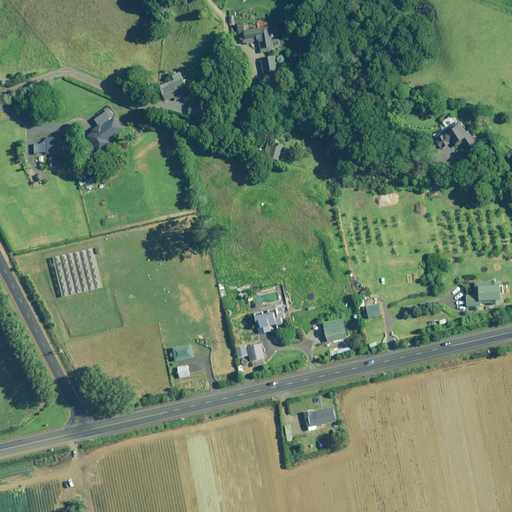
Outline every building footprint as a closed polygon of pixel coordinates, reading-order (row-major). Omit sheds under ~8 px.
[(253,38),(256,38),(259,41),(260,52),(283,49),(281,38),(271,39),(270,26),(245,28),(245,23),(237,24),(239,40),(244,43),(254,42),(253,38)] [(274,55),(260,57),(263,73),(277,70),(274,55)] [(165,100),(189,91),(186,83),(195,80),(192,72),(183,76),(181,72),(172,75),(174,80),(160,86),(165,100)] [(99,153),(110,144),(109,141),(124,129),(107,108),(93,120),(97,125),(91,131),(85,136),(99,153)] [(467,131),(460,120),(447,129),(447,130),(434,139),(441,150),(447,146),(450,150),(462,143),(467,151),(478,144),(469,130),(467,131)] [(67,137),(41,137),(41,141),(47,141),(47,153),(67,153),(67,137)] [(271,139),(267,157),(279,160),(283,142),(271,139)] [(142,172),(83,185),(88,210),(148,197),(142,172)] [(138,204),(139,209),(98,218),(97,212),(89,214),(91,224),(152,212),(150,201),(138,204)] [(94,249),(94,250),(94,251),(94,252),(95,253),(96,254),(97,254),(98,254),(99,254),(100,254),(101,254),(101,253),(102,253),(102,252),(102,251),(103,251),(103,250),(102,249),(102,248),(101,247),(100,246),(99,246),(98,246),(97,246),(96,247),(95,247),(95,248),(94,248),(94,249)] [(93,249),(53,259),(62,297),(102,288),(93,249)] [(501,281),(475,282),(475,294),(466,294),(466,307),(496,305),(496,300),(501,300),(501,281)] [(380,304),(366,307),(368,318),(382,316),(380,304)] [(263,311),(254,313),(259,334),(272,331),(271,326),(276,325),(276,326),(283,324),(281,319),(287,318),(285,312),(278,313),(277,308),(269,310),(269,313),(264,314),(263,311)] [(343,318),(323,322),(328,343),(347,339),(343,318)] [(262,343),(247,347),(246,344),(235,347),(238,358),(249,355),(250,362),(251,361),(253,367),(264,364),(263,358),(265,358),(262,343)] [(191,344),(172,348),(173,351),(172,351),(171,351),(171,352),(170,352),(170,353),(169,353),(169,354),(169,355),(169,356),(170,356),(170,357),(171,357),(172,357),(173,357),(174,357),(174,361),(194,358),(191,344)] [(350,352),(349,348),(344,349),(344,347),(329,350),(331,356),(350,352)] [(188,366),(177,368),(178,372),(176,373),(176,374),(178,373),(179,379),(183,378),(182,372),(189,371),(188,366)] [(313,409),(303,411),(308,430),(316,428),(315,426),(336,421),(333,407),(314,411),(313,409)] [(291,424),(285,425),(287,442),(293,441),(291,424)] [(288,456),(287,457),(287,458),(287,459),(288,460),(288,461),(289,462),(290,462),(291,462),(292,462),(293,462),(294,462),(295,461),(295,460),(296,459),(296,458),(296,457),(295,456),(295,455),(294,455),(293,454),(292,454),(291,454),(290,454),(289,455),(288,455),(288,456)]
